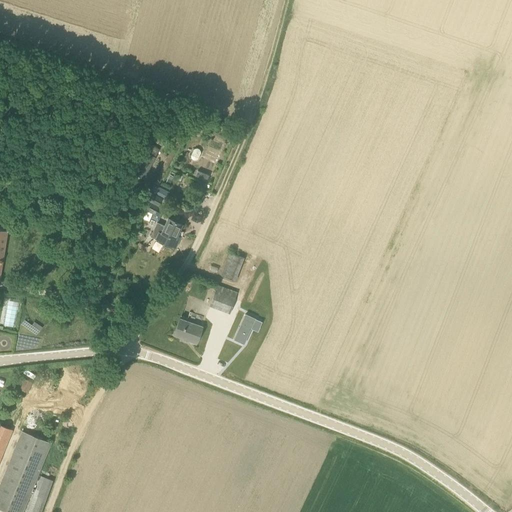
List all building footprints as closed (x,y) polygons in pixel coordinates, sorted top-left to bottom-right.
[(207,183),(221,146),(209,141),(195,179),(207,183)] [(142,149),(130,171),(143,178),(155,155),(142,149)] [(166,195),(168,191),(153,184),(146,198),(157,204),(162,193),(166,195)] [(141,207),(151,213),(153,214),(157,206),(145,199),(141,207)] [(177,235),(181,224),(168,218),(165,226),(157,223),(151,237),(175,247),(180,236),(177,235)] [(221,276),(237,280),(244,256),(228,252),(221,276)] [(209,305),(228,312),(236,291),(217,284),(209,305)] [(255,318),(245,314),(234,339),(244,344),(255,318)] [(180,318),(173,335),(196,343),(202,326),(180,318)] [(31,381),(23,378),(19,389),(26,392),(31,381)] [(0,454),(11,428),(0,424),(0,454)] [(21,430),(0,481),(0,508),(9,511),(22,511),(51,443),(21,430)]
